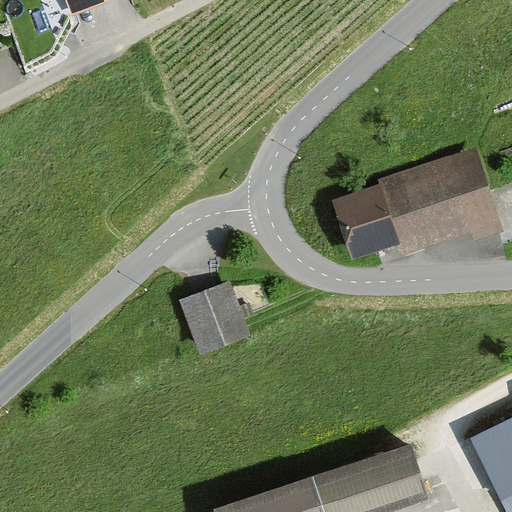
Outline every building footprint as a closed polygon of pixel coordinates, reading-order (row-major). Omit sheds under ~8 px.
[(71,0),(79,18),(116,3),(114,0),(71,0)] [(484,157),(481,147),(384,181),(386,185),(343,200),(364,263),(408,248),(410,255),(478,232),(480,240),(510,230),(484,157)] [(251,333),(229,278),(179,298),(201,353),(251,333)] [(511,511),(511,414),(473,432),(510,511),(511,511)] [(389,511),(429,499),(411,444),(216,507),(217,511),(389,511)]
